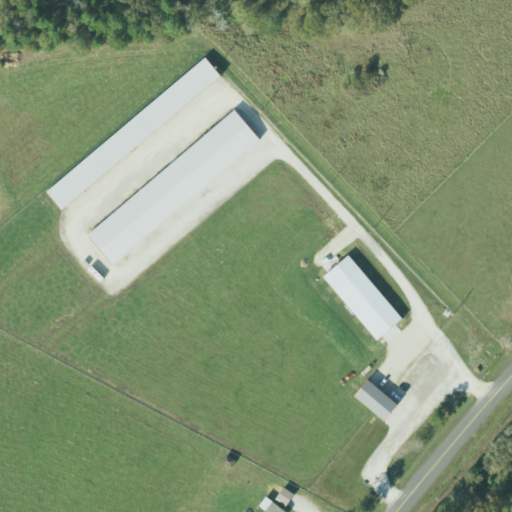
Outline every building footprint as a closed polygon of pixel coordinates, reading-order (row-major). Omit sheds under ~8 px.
[(226,78),(210,58),(147,107),(149,109),(127,126),(133,134),(128,138),(123,132),(50,189),(62,206),(226,78)] [(89,232),(114,263),(264,141),(240,110),(89,232)] [(379,340),(405,318),(353,254),(326,276),(379,340)] [(358,397),(389,419),(402,401),(370,379),(358,397)] [(289,511),(290,510),(267,497),(262,507),(267,510),(265,511),(289,511)]
